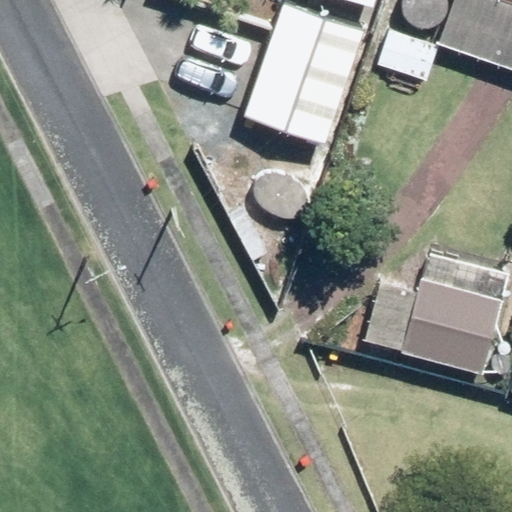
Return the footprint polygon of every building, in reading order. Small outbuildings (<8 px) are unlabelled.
[(326,0),(370,15),(375,0),(326,0)] [(511,0),(453,0),(438,43),(511,68),(511,0)] [(280,5),(245,117),(330,144),(331,151),(369,32),(280,5)] [(437,48),(389,31),(378,62),(427,78),(437,48)] [(399,351),(482,375),(503,299),(498,297),(504,275),(430,256),(423,281),(419,279),(415,294),(382,284),(366,338),(399,348),(399,351)]
